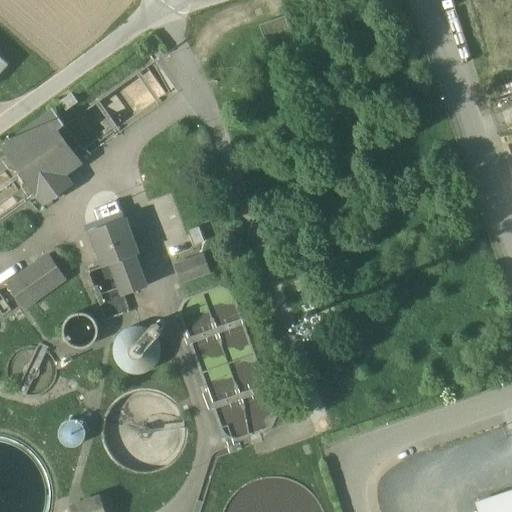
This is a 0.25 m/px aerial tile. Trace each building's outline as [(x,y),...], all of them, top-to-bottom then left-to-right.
[(286,16),(261,25),(270,53),(296,44),(286,16)] [(0,56),(0,73),(9,64),(0,56)] [(511,81),(497,87),(503,104),(511,100),(511,81)] [(53,109),(4,146),(9,152),(37,191),(46,202),(72,183),(64,172),(80,161),(56,129),(64,124),(53,109)] [(92,230),(106,268),(114,265),(125,295),(147,287),(136,256),(141,254),(128,217),(92,230)] [(50,253),(7,283),(24,307),(67,277),(50,253)] [(204,254),(177,264),(183,281),(211,271),(204,254)] [(60,322),(56,332),(56,340),(59,346),(66,353),(78,355),(94,346),(97,338),(96,328),(93,322),(84,315),(79,314),(68,315),(60,322)] [(3,370),(5,382),(9,390),(15,396),(24,400),(39,400),(50,394),(55,387),(59,379),(59,366),(55,357),(47,349),(36,345),(28,345),(17,348),(6,359),(3,370)] [(69,417),(59,433),(77,443),(87,427),(69,417)] [(107,511),(101,494),(69,505),(71,511),(107,511)] [(511,511),(511,494),(479,506),(481,511),(511,511)]
